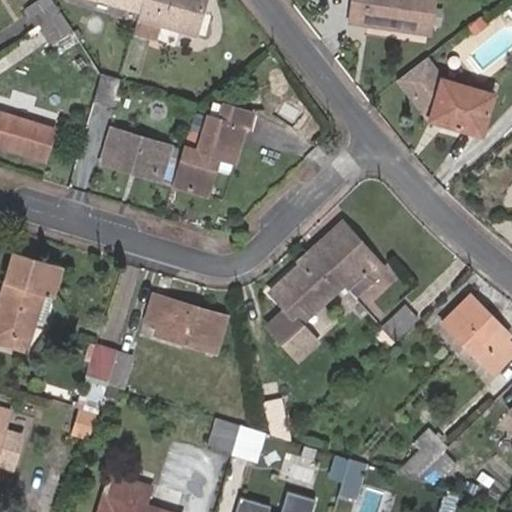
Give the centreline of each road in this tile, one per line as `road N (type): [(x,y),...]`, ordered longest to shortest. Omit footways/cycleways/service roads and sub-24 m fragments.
road 1 (residential): [(0,203),(221,266),(250,257),(372,138)]
road 2 (residential): [(511,274),(459,231),(372,138)]
road 3 (residential): [(372,138),(264,0)]
